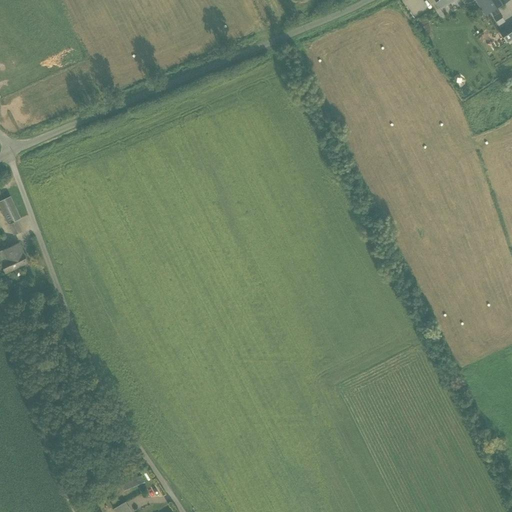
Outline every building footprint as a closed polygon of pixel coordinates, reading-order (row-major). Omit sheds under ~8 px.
[(434,0),(440,9),(453,0),(434,0)] [(474,0),(485,16),(508,0),(474,0)] [(500,12),(493,16),(499,26),(506,22),(500,12)] [(511,38),(506,29),(500,33),(506,43),(511,39),(511,38)] [(10,197),(0,201),(0,204),(9,224),(16,220),(20,219),(10,197)] [(16,220),(9,224),(14,235),(21,231),(16,220)] [(8,261),(1,264),(5,273),(27,262),(18,243),(3,250),(8,261)] [(142,475),(121,485),(124,491),(144,482),(142,475)] [(124,491),(121,485),(114,488),(119,500),(126,496),(124,491)] [(123,500),(113,506),(116,511),(127,511),(130,511),(123,500)]
